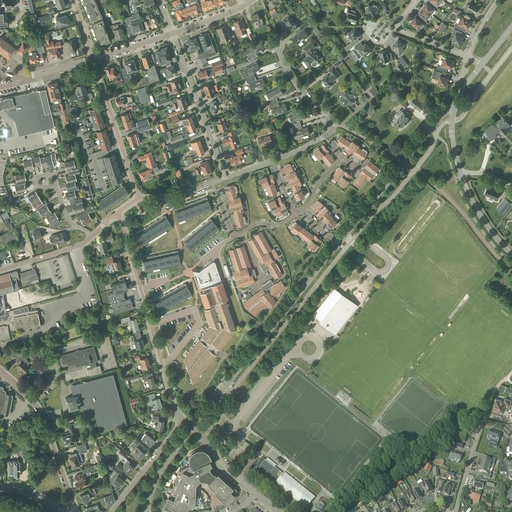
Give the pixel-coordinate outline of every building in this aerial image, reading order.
[(83,0),(84,1),(83,2),(82,2),(84,6),(85,5),(87,10),(86,10),(87,14),(89,13),(91,18),(89,19),(91,22),(91,24),(92,23),(93,26),(91,27),(92,30),(93,30),(95,35),(94,35),(95,39),(99,38),(101,43),(106,41),(106,42),(110,41),(107,31),(104,32),(102,23),(104,23),(103,19),(103,18),(102,17),(101,17),(93,0),(83,0)] [(184,16),(181,9),(179,4),(178,5),(176,1),(176,0),(173,1),(175,6),(176,5),(177,8),(174,9),(178,20),(184,17),(184,16)] [(189,15),(186,7),(184,8),(181,3),(179,0),(177,0),(176,0),(176,1),(178,5),(179,4),(181,9),(184,16),(189,15)] [(192,5),(190,0),(186,0),(187,1),(189,6),(186,7),(189,15),(194,13),(192,5)] [(192,5),(194,13),(195,13),(201,11),(198,3),(196,0),(190,0),(192,5)] [(209,8),(206,1),(205,0),(201,0),(200,0),(204,10),(209,8)] [(213,3),(211,0),(208,0),(207,0),(205,0),(206,1),(209,8),(214,6),(213,3)] [(433,8),(435,6),(429,2),(428,4),(427,3),(425,5),(424,4),(422,7),(430,14),(431,15),(435,10),(433,8)] [(475,3),(472,2),(471,2),(469,5),(467,4),(463,11),(470,15),(472,12),(475,13),(476,11),(477,12),(480,7),(475,4),(475,3)] [(138,12),(134,3),(130,4),(133,11),(132,11),(133,14),(131,14),(131,15),(131,16),(125,18),(128,26),(126,27),(129,34),(133,33),(134,33),(143,30),(140,20),(138,12)] [(378,14),(381,5),(374,3),(373,6),(369,4),(368,6),(367,6),(366,7),(365,8),(365,9),(366,9),(366,10),(367,10),(366,12),(374,15),(375,12),(378,14)] [(379,13),(384,17),(385,18),(391,9),(386,5),(379,13)] [(427,18),(430,14),(422,7),(420,10),(421,10),(419,12),(420,13),(418,16),(424,20),(426,18),(427,18)] [(273,18),(276,16),(278,14),(274,8),(269,11),(273,18)] [(356,23),(358,18),(358,17),(358,15),(355,14),(356,11),(348,8),(346,14),(348,15),(347,19),(348,19),(348,20),(350,21),(351,21),(356,23)] [(260,18),(258,13),(251,16),(253,22),(256,20),(258,25),(260,28),(264,26),(262,23),(263,23),(261,18),(260,18)] [(52,22),(51,19),(52,18),(51,14),(44,16),(45,21),(46,24),(52,22)] [(148,15),(153,27),(155,26),(156,26),(157,26),(157,25),(158,25),(155,17),(153,18),(151,14),(150,14),(148,15)] [(62,15),(56,17),(57,22),(56,22),(57,26),(58,25),(58,26),(62,25),(62,26),(66,25),(66,24),(70,23),(69,22),(70,22),(70,19),(69,19),(68,18),(67,19),(66,15),(63,16),(62,15)] [(150,28),(153,27),(148,15),(146,16),(147,20),(144,21),(147,29),(148,29),(149,28),(150,28)] [(289,16),(280,22),(287,31),(291,28),(294,31),(299,27),(297,23),(295,24),(289,16)] [(422,22),(424,20),(418,16),(416,18),(415,17),(414,19),(413,19),(410,23),(414,26),(414,25),(418,29),(423,23),(422,22)] [(469,26),(472,21),(463,17),(462,20),(460,19),(458,24),(456,23),(454,26),(461,30),(463,27),(467,29),(469,26)] [(238,36),(247,32),(242,19),(233,22),(238,36)] [(299,27),(300,27),(302,30),(310,24),(307,21),(299,27)] [(119,28),(117,24),(109,26),(110,31),(114,30),(116,39),(121,37),(120,37),(124,35),(121,27),(119,28)] [(221,41),(231,37),(226,25),(216,29),(221,41)] [(352,42),(344,47),(347,51),(353,47),(352,46),(360,41),(358,38),(360,36),(358,33),(359,33),(356,28),(348,34),(350,37),(349,38),(352,42)] [(460,45),(463,37),(460,36),(462,33),(454,29),(451,36),(454,38),(452,41),(454,42),(454,43),(454,44),(455,45),(456,45),(457,45),(457,44),(458,44),(460,45)] [(297,44),(309,36),(304,30),(293,38),(297,44)] [(199,34),(200,36),(199,36),(202,45),(206,58),(216,54),(208,33),(202,35),(202,33),(199,34)] [(3,37),(2,38),(0,36),(0,50),(7,56),(6,57),(9,58),(16,48),(19,44),(15,40),(12,45),(5,41),(6,39),(3,37)] [(48,49),(48,50),(50,58),(55,57),(60,56),(57,48),(61,47),(60,41),(53,43),(53,41),(50,42),(49,38),(45,39),(46,43),(44,43),(46,50),(48,49)] [(201,53),(199,46),(196,38),(186,42),(190,53),(196,51),(198,58),(195,60),(198,69),(208,65),(205,56),(203,52),(201,53)] [(75,44),(77,44),(75,39),(65,43),(66,47),(68,46),(70,52),(76,50),(75,44)] [(400,40),(398,39),(393,46),(395,47),(393,50),(400,55),(404,50),(402,47),(404,44),(403,43),(403,42),(403,41),(403,40),(402,40),(401,40),(400,40)] [(318,45),(315,40),(312,42),(312,41),(311,41),(310,42),(311,43),(303,49),(307,55),(307,57),(303,60),(309,67),(312,65),(313,65),(315,66),(318,64),(318,62),(317,61),(321,58),(315,51),(313,52),(312,50),(318,45)] [(22,56),(29,47),(23,42),(16,51),(22,56)] [(248,61),(257,56),(255,53),(262,49),(258,42),(245,50),(249,56),(246,58),(248,61)] [(369,52),(369,51),(371,50),(366,43),(363,45),(361,42),(354,48),(359,54),(362,52),(364,55),(366,54),(366,55),(367,55),(368,55),(368,54),(369,54),(369,53),(369,52)] [(43,59),(42,53),(40,46),(36,48),(37,53),(36,53),(36,51),(32,52),(32,56),(29,56),(30,63),(33,62),(34,63),(36,62),(36,61),(39,61),(39,60),(43,59)] [(156,55),(153,56),(156,64),(156,63),(157,66),(160,64),(160,65),(165,63),(166,66),(171,65),(169,60),(171,59),(170,55),(169,55),(168,52),(169,52),(167,48),(167,47),(162,49),(162,50),(155,52),(156,55)] [(359,59),(353,50),(350,53),(356,61),(359,59)] [(380,52),(379,52),(380,57),(381,62),(385,61),(386,63),(393,61),(391,53),(388,54),(387,51),(384,51),(383,51),(382,51),(381,51),(380,52)] [(142,57),(141,57),(145,67),(148,76),(144,77),(147,84),(150,83),(160,80),(155,64),(156,64),(153,56),(152,53),(148,55),(148,54),(141,56),(142,57)] [(453,66),(454,61),(444,57),(441,66),(438,65),(437,68),(445,71),(446,68),(451,69),(452,66),(453,66)] [(126,67),(121,69),(123,76),(125,83),(132,81),(130,74),(129,72),(136,70),(133,60),(132,60),(131,60),(129,60),(129,62),(125,63),(126,67)] [(199,79),(200,79),(201,79),(208,77),(208,76),(211,75),(215,74),(223,71),(221,65),(223,65),(221,60),(212,64),(213,68),(209,69),(206,70),(198,73),(199,75),(198,76),(199,79)] [(256,62),(243,69),(247,76),(245,77),(246,80),(253,78),(251,74),(253,73),(260,69),(256,62)] [(176,72),(173,66),(173,65),(159,71),(160,74),(165,72),(166,76),(165,76),(166,79),(174,76),(173,73),(176,72)] [(398,76),(404,71),(400,65),(396,67),(398,70),(395,72),(398,76)] [(106,69),(108,77),(112,76),(114,83),(117,82),(118,85),(123,83),(122,80),(120,73),(116,74),(114,67),(110,68),(109,68),(108,67),(107,68),(106,69)] [(325,77),(322,80),(323,82),(323,83),(323,85),(324,86),(325,86),(326,86),(328,88),(334,84),(332,82),(340,76),(333,67),(328,70),(332,75),(326,78),(325,77)] [(443,86),(444,85),(446,86),(448,78),(445,77),(446,74),(434,71),(432,78),(439,80),(438,84),(440,84),(440,85),(440,86),(441,87),(442,87),(443,87),(443,86)] [(246,80),(243,81),(244,85),(247,84),(248,84),(251,91),(253,90),(254,92),(258,91),(257,89),(265,86),(263,78),(256,81),(254,81),(253,78),(246,80)] [(180,85),(179,83),(179,82),(179,80),(178,79),(177,79),(170,82),(172,87),(180,85)] [(61,102),(60,98),(56,83),(47,85),(51,100),(52,104),(50,105),(52,112),(53,112),(54,115),(61,113),(63,122),(64,122),(64,125),(69,124),(68,120),(67,114),(69,113),(66,101),(63,102),(64,102),(61,102)] [(213,86),(212,86),(210,83),(203,86),(202,87),(203,89),(204,89),(205,92),(212,89),(219,87),(219,86),(218,84),(214,85),(214,86),(213,87),(213,86)] [(84,88),(83,84),(77,86),(77,88),(74,89),(75,94),(66,96),(68,102),(79,99),(79,97),(84,95),(85,99),(92,98),(91,93),(90,94),(89,90),(86,91),(85,88),(84,88)] [(182,90),(181,90),(182,89),(181,87),(180,87),(180,85),(172,87),(174,93),(182,90)] [(212,89),(205,92),(206,94),(205,95),(206,97),(207,97),(214,94),(213,91),(214,91),(214,90),(215,90),(215,91),(220,89),(221,89),(221,86),(219,87),(212,89)] [(279,87),(266,94),(270,101),(267,102),(268,105),(274,103),(273,99),(276,98),(283,94),(279,87)] [(373,98),(379,94),(374,87),(368,92),(373,98)] [(0,108),(14,121),(18,136),(55,128),(46,88),(25,93),(12,96),(8,97),(9,97),(3,98),(2,98),(3,99),(0,100),(0,108)] [(350,105),(353,103),(353,104),(354,104),(356,103),(356,102),(355,101),(356,101),(354,99),(360,94),(355,88),(350,93),(347,89),(341,93),(344,97),(340,100),(344,106),(348,103),(350,105)] [(210,103),(211,106),(209,107),(212,114),(218,112),(216,108),(218,107),(216,103),(219,102),(219,103),(226,100),(224,95),(217,97),(218,100),(215,101),(210,103)] [(129,102),(127,96),(123,98),(123,97),(119,98),(120,99),(116,100),(116,103),(116,104),(117,105),(117,106),(118,106),(125,104),(126,106),(129,105),(129,104),(132,103),(131,101),(129,102)] [(173,106),(186,102),(185,99),(185,97),(184,96),(177,99),(176,98),(171,100),(171,102),(172,103),(172,104),(173,106)] [(420,111),(425,106),(414,97),(409,103),(420,111)] [(170,117),(177,114),(182,112),(182,110),(188,107),(187,107),(188,106),(187,104),(186,104),(186,102),(173,106),(174,109),(179,107),(180,110),(177,111),(168,114),(169,115),(167,116),(167,118),(170,117)] [(269,109),(271,108),(273,116),(288,111),(285,103),(279,106),(276,107),(274,103),(268,105),(269,109)] [(369,114),(373,110),(368,106),(365,111),(369,114)] [(91,116),(100,113),(98,107),(89,110),(91,116)] [(297,122),(300,121),(307,117),(303,110),(290,117),(293,124),(291,125),(292,128),(298,126),(297,122)] [(406,121),(409,118),(407,117),(410,114),(406,111),(404,113),(403,111),(399,115),(398,114),(397,114),(396,114),(395,114),(395,115),(395,116),(395,117),(397,119),(394,123),(395,124),(394,126),(398,129),(400,126),(402,127),(404,124),(405,125),(407,122),(406,121)] [(121,115),(123,122),(132,119),(129,112),(121,115)] [(93,122),(102,119),(100,113),(101,113),(100,113),(91,116),(93,122)] [(177,114),(170,117),(172,124),(180,122),(177,114)] [(227,129),(229,128),(227,121),(231,120),(229,115),(227,115),(225,116),(221,118),(216,119),(218,123),(217,123),(218,127),(217,128),(218,130),(219,130),(220,132),(227,129)] [(186,125),(193,123),(191,116),(184,118),(182,119),(181,119),(183,126),(181,127),(186,125)] [(494,125),(493,124),(485,131),(492,140),(497,136),(495,134),(500,130),(503,135),(509,130),(508,127),(510,126),(503,117),(497,122),(498,122),(494,125)] [(102,119),(93,122),(95,128),(104,125),(102,119)] [(132,119),(123,122),(125,129),(132,127),(134,126),(132,119)] [(138,129),(144,127),(149,125),(147,119),(136,123),(138,129)] [(183,134),(181,135),(183,139),(183,140),(189,138),(187,132),(189,132),(196,129),(193,123),(186,125),(181,127),(182,129),(181,130),(183,134)] [(138,129),(136,129),(138,134),(149,130),(149,129),(150,129),(149,125),(144,127),(138,129)] [(293,132),(296,139),(310,134),(308,127),(303,129),(300,130),(298,126),(292,128),(293,132)] [(98,138),(107,135),(105,129),(96,132),(98,138)] [(228,132),(229,137),(228,137),(228,138),(222,140),(223,145),(230,142),(232,148),(237,146),(233,137),(236,136),(234,130),(228,132)] [(139,138),(137,132),(133,134),(133,133),(126,136),(127,140),(129,139),(131,146),(140,143),(139,138)] [(183,139),(181,135),(181,134),(173,137),(172,138),(169,138),(171,144),(172,143),(175,142),(183,139)] [(100,144),(109,141),(107,135),(108,135),(107,135),(98,138),(100,144)] [(268,149),(273,147),(271,142),(272,142),(270,136),(258,140),(260,146),(266,144),(268,149)] [(347,150),(351,143),(342,137),(338,144),(343,147),(342,147),(343,148),(343,147),(347,150)] [(195,148),(202,146),(199,139),(190,143),(190,142),(188,143),(189,147),(192,146),(193,149),(195,149),(195,148)] [(109,141),(100,144),(102,150),(111,147),(109,141)] [(167,151),(165,146),(164,141),(161,142),(164,150),(165,152),(163,152),(167,164),(171,162),(167,151)] [(353,154),(358,147),(359,145),(352,141),(351,143),(347,150),(346,151),(353,155),(353,154)] [(322,158),(328,152),(327,152),(328,151),(323,145),(319,149),(318,147),(313,151),(314,153),(313,154),(318,160),(321,157),(322,158)] [(193,149),(191,150),(192,155),(195,154),(196,156),(197,155),(197,156),(204,153),(202,146),(195,148),(195,149),(193,149)] [(358,147),(353,154),(357,157),(358,157),(363,160),(367,153),(366,153),(367,151),(363,149),(362,150),(358,147)] [(55,160),(59,160),(57,149),(54,149),(55,153),(51,154),(51,155),(45,156),(48,167),(54,165),(53,163),(56,162),(55,160)] [(235,151),(237,156),(233,157),(233,155),(229,156),(230,158),(229,158),(232,166),(241,162),(240,159),(243,158),(241,154),(243,153),(242,149),(235,151)] [(37,166),(35,157),(34,152),(30,153),(31,158),(31,159),(23,161),(25,169),(37,166)] [(149,179),(148,176),(155,173),(154,172),(157,171),(159,170),(157,166),(157,165),(156,163),(155,163),(151,152),(144,154),(144,155),(138,157),(139,162),(146,159),(149,169),(139,173),(141,178),(141,179),(142,181),(146,179),(147,180),(149,179)] [(328,152),(322,158),(329,166),(335,160),(331,156),(331,155),(330,155),(328,152)] [(106,163),(114,161),(113,159),(115,158),(113,154),(104,157),(106,163)] [(48,167),(45,156),(40,158),(40,156),(35,157),(37,166),(41,165),(42,168),(48,167)] [(75,166),(74,160),(64,162),(66,169),(69,168),(70,171),(79,169),(78,165),(75,166)] [(109,170),(116,168),(115,165),(117,165),(116,161),(114,161),(106,163),(109,170)] [(199,168),(195,169),(196,172),(209,167),(209,165),(209,164),(208,161),(208,162),(207,161),(200,164),(201,168),(200,169),(199,168)] [(365,167),(374,174),(379,168),(370,161),(365,167)] [(285,176),(295,171),(294,171),(291,165),(290,165),(289,163),(284,166),(285,167),(280,170),(283,177),(285,176)] [(111,178),(119,175),(118,175),(118,172),(119,172),(118,167),(116,168),(109,170),(111,178)] [(209,167),(196,172),(197,174),(201,173),(201,171),(202,171),(204,175),(205,175),(208,174),(212,173),(211,172),(212,172),(211,169),(210,169),(209,167)] [(339,181),(346,172),(339,167),(333,177),(339,181)] [(369,180),(374,174),(365,167),(360,173),(361,174),(367,179),(369,180)] [(67,182),(75,180),(77,180),(75,174),(80,172),(79,169),(70,171),(71,175),(65,176),(67,182)] [(288,183),(298,178),(295,171),(285,176),(288,183)] [(346,172),(339,181),(345,186),(352,176),(346,172)] [(25,184),(25,183),(24,180),(26,180),(24,173),(15,175),(16,182),(14,182),(15,186),(17,185),(24,183),(24,184),(25,184)] [(120,174),(118,175),(119,175),(111,178),(113,183),(120,180),(119,178),(121,177),(120,174)] [(360,188),(367,179),(361,174),(358,178),(358,177),(358,178),(354,183),(360,188)] [(264,186),(266,185),(273,183),(274,182),(272,175),(261,179),(264,186)] [(181,186),(190,183),(187,177),(179,180),(181,186)] [(292,189),(299,186),(302,185),(298,178),(288,183),(291,190),(292,189)] [(70,191),(75,190),(77,190),(79,190),(78,185),(76,186),(75,180),(67,182),(65,183),(67,189),(69,188),(70,191)] [(17,185),(15,186),(14,182),(14,185),(11,186),(12,191),(13,191),(14,197),(23,195),(22,191),(26,190),(24,184),(24,183),(17,185)] [(273,183),(266,185),(270,196),(277,193),(273,183)] [(229,199),(237,197),(235,192),(237,192),(236,186),(234,187),(233,185),(226,187),(229,199)] [(488,185),(484,193),(496,199),(500,192),(488,185)] [(122,197),(123,198),(126,196),(126,194),(128,192),(124,186),(117,190),(122,197)] [(299,186),(292,189),(297,199),(304,196),(304,195),(305,194),(303,189),(302,190),(299,186)] [(70,191),(65,193),(67,199),(69,199),(69,201),(70,202),(75,201),(82,199),(86,198),(85,195),(81,196),(76,197),(75,190),(70,191)] [(120,198),(122,197),(117,190),(111,194),(117,202),(120,200),(120,198)] [(31,202),(39,197),(35,191),(27,196),(31,202)] [(117,202),(111,194),(105,198),(111,206),(114,204),(114,202),(116,201),(117,202)] [(39,197),(31,202),(36,210),(43,206),(47,204),(45,200),(42,202),(39,197)] [(230,207),(241,204),(239,197),(237,197),(229,199),(228,200),(230,207)] [(274,208),(283,204),(280,197),(268,203),(271,210),(274,208)] [(111,206),(105,198),(99,202),(105,210),(108,208),(108,206),(110,205),(111,206)] [(504,198),(496,208),(503,213),(511,203),(504,198)] [(83,203),(82,199),(75,201),(76,204),(73,205),(74,211),(84,209),(82,203),(83,203)] [(210,199),(203,201),(207,213),(214,211),(210,199)] [(203,201),(196,204),(200,215),(207,213),(203,201)] [(317,215),(325,207),(320,201),(319,202),(318,201),(314,205),(315,206),(312,210),(317,215)] [(196,204),(189,206),(193,218),(200,215),(196,204)] [(232,215),(233,214),(241,212),(243,212),(241,204),(230,207),(232,215)] [(284,204),(283,204),(274,208),(277,216),(278,215),(279,217),(283,215),(283,213),(288,211),(284,204)] [(46,217),(52,214),(47,205),(38,210),(42,216),(45,214),(46,217)] [(189,206),(182,208),(186,220),(193,218),(189,206)] [(323,220),(329,214),(331,212),(325,207),(317,215),(322,221),(323,220)] [(79,221),(81,220),(84,225),(92,219),(89,214),(93,211),(91,208),(86,211),(85,212),(76,218),(79,221)] [(182,208),(176,211),(180,222),(186,220),(182,208)] [(0,221),(3,220),(9,217),(6,211),(0,214),(0,221)] [(52,214),(46,217),(50,223),(50,222),(52,225),(58,222),(56,219),(58,218),(55,212),(52,214)] [(241,212),(233,214),(237,227),(244,225),(244,223),(246,222),(244,216),(242,217),(241,212)] [(329,214),(323,220),(332,229),(338,223),(336,221),(338,220),(334,216),(333,217),(329,214)] [(162,220),(168,230),(174,226),(168,216),(162,220)] [(213,219),(207,224),(215,234),(220,229),(213,219)] [(156,223),(162,234),(168,230),(162,220),(156,223)] [(306,230),(295,222),(290,228),(292,229),(291,230),(296,234),(297,233),(301,236),(306,230)] [(156,223),(149,227),(156,238),(162,234),(156,223)] [(207,224),(201,228),(209,238),(215,234),(207,224)] [(150,241),(156,238),(149,227),(143,231),(150,241)] [(201,228),(196,233),(203,243),(209,238),(201,228)] [(35,240),(42,238),(42,236),(40,229),(32,232),(35,240)] [(309,243),(314,237),(306,230),(301,236),(309,243)] [(150,241),(143,231),(137,234),(144,245),(150,241)] [(255,237),(248,241),(261,263),(259,264),(263,271),(268,268),(271,275),(272,274),(274,278),(281,274),(279,271),(280,271),(276,263),(275,264),(273,260),(278,257),(274,249),(271,250),(261,232),(254,236),(255,237)] [(64,238),(62,233),(50,237),(47,238),(48,243),(51,242),(52,244),(60,242),(61,244),(66,243),(65,238),(64,238)] [(196,233),(190,237),(198,247),(203,243),(196,233)] [(103,240),(98,241),(94,244),(96,247),(97,249),(100,248),(101,252),(107,251),(106,247),(108,247),(108,242),(113,240),(112,234),(102,237),(103,240)] [(314,237),(309,243),(307,246),(313,251),(314,250),(315,251),(319,246),(318,245),(321,241),(315,236),(314,237)] [(190,237),(184,242),(192,251),(198,247),(190,237)] [(250,283),(254,282),(253,278),(256,277),(254,269),(251,270),(244,246),(229,251),(235,271),(233,272),(235,280),(236,280),(239,287),(242,286),(242,287),(251,284),(250,283)] [(180,251),(173,253),(175,265),(182,263),(180,251)] [(173,253),(166,254),(168,266),(175,265),(173,253)] [(166,254),(159,255),(161,267),(168,266),(166,254)] [(159,255),(152,257),(154,269),(161,267),(159,255)] [(152,257),(145,258),(147,270),(154,269),(152,257)] [(120,269),(120,268),(121,267),(119,260),(113,261),(112,258),(105,260),(107,266),(109,273),(114,272),(113,269),(115,269),(116,269),(116,271),(120,269)] [(183,357),(187,369),(186,370),(188,372),(192,383),(215,354),(214,354),(218,349),(219,349),(235,330),(225,300),(227,299),(226,295),(224,295),(222,290),(224,289),(223,288),(221,282),(220,282),(220,281),(221,281),(215,263),(213,262),(200,271),(192,271),(194,276),(194,275),(199,288),(202,287),(203,289),(203,291),(204,292),(200,293),(201,297),(203,297),(205,302),(203,303),(205,307),(206,306),(207,308),(204,309),(204,310),(210,325),(209,325),(209,326),(210,326),(201,336),(202,337),(200,340),(199,339),(184,358),(183,357)] [(23,283),(35,279),(38,278),(35,269),(20,274),(23,283)] [(19,289),(17,281),(19,280),(19,278),(17,271),(8,273),(0,275),(0,295),(14,291),(19,289)] [(108,294),(114,314),(133,309),(130,298),(125,299),(123,292),(128,290),(126,284),(124,278),(119,280),(120,283),(111,285),(113,293),(108,294)] [(260,287),(262,289),(243,303),(248,310),(249,309),(253,315),(266,305),(268,307),(275,302),(272,297),(275,294),(276,295),(283,290),(282,289),(285,287),(280,281),(277,283),(276,283),(274,284),(271,279),(260,287)] [(186,283),(180,286),(186,297),(188,296),(190,300),(198,295),(201,292),(203,291),(203,289),(199,290),(197,293),(191,296),(190,295),(192,294),(186,283)] [(174,290),(180,301),(186,297),(180,286),(174,290)] [(312,315),(320,321),(319,322),(335,335),(358,306),(342,294),(334,288),(312,315)] [(174,290),(168,293),(174,304),(180,301),(174,290)] [(174,304),(168,293),(161,297),(167,308),(174,304)] [(155,300),(161,311),(167,308),(161,297),(155,300)] [(0,313),(0,341),(12,339),(10,331),(16,330),(40,325),(38,312),(37,310),(31,311),(29,311),(28,306),(9,311),(6,312),(2,313),(0,313)] [(130,319),(130,316),(120,319),(122,326),(129,324),(130,329),(132,329),(133,332),(139,330),(135,318),(130,319)] [(132,342),(134,341),(136,348),(144,346),(141,339),(137,340),(135,334),(130,335),(132,342)] [(97,361),(94,347),(87,348),(79,350),(78,350),(75,351),(60,355),(61,360),(63,367),(68,365),(69,369),(86,364),(89,376),(101,373),(100,365),(96,366),(95,362),(97,361)] [(21,375),(23,372),(24,373),(29,367),(27,366),(30,363),(20,354),(15,360),(19,363),(16,366),(20,370),(18,372),(21,375)] [(140,359),(137,359),(138,363),(140,363),(141,369),(142,372),(148,370),(147,367),(149,366),(147,357),(140,359)] [(155,385),(153,377),(152,373),(146,374),(147,375),(141,376),(142,380),(144,379),(144,382),(148,381),(149,387),(155,385)] [(127,425),(113,374),(70,386),(73,396),(66,398),(69,409),(80,406),(83,416),(94,413),(99,432),(127,425)] [(3,388),(2,387),(0,386),(0,413),(8,415),(9,414),(13,396),(12,395),(5,393),(6,391),(5,390),(3,390),(3,388)] [(149,406),(153,405),(154,409),(161,406),(159,397),(156,398),(154,393),(146,395),(149,406)] [(132,412),(135,412),(134,408),(133,404),(139,403),(138,397),(130,399),(130,402),(130,403),(131,409),(132,409),(132,412)] [(496,400),(493,410),(503,413),(505,409),(506,405),(510,406),(511,401),(505,399),(504,402),(501,402),(502,400),(498,399),(497,400),(496,400)] [(159,415),(154,415),(153,414),(153,415),(152,415),(151,421),(158,422),(157,424),(155,424),(154,428),(156,428),(156,429),(162,430),(163,430),(164,425),(163,424),(164,421),(158,420),(159,416),(159,415)] [(62,437),(63,441),(62,441),(65,447),(68,445),(68,444),(73,443),(73,444),(76,443),(76,442),(79,441),(78,438),(74,439),(73,434),(76,433),(72,423),(66,425),(69,432),(64,433),(64,436),(62,437)] [(502,431),(508,437),(511,433),(511,432),(511,431),(511,428),(508,427),(507,428),(505,427),(502,431)] [(487,439),(488,439),(487,441),(489,442),(490,441),(489,442),(497,444),(498,442),(500,433),(490,430),(487,439)] [(145,433),(144,435),(141,438),(150,445),(153,442),(154,440),(145,433)] [(113,443),(114,441),(106,435),(105,436),(113,443)] [(135,449),(140,443),(135,440),(131,445),(135,449)] [(80,454),(87,451),(84,443),(77,445),(79,451),(75,452),(73,451),(73,452),(72,453),(70,454),(70,456),(69,457),(71,462),(70,463),(71,466),(72,466),(72,467),(79,465),(78,462),(82,461),(80,454)] [(139,460),(144,453),(139,448),(133,455),(139,460)] [(229,500),(230,500),(231,499),(232,499),(232,498),(233,498),(234,497),(234,496),(235,495),(235,494),(236,493),(236,492),(236,491),(236,490),(236,489),(235,488),(235,489),(234,489),(234,488),(233,488),(230,484),(229,485),(217,474),(216,475),(214,474),(213,474),(213,473),(212,473),(211,472),(210,471),(210,470),(210,469),(209,469),(209,468),(209,467),(209,466),(211,465),(210,463),(211,462),(211,461),(211,460),(211,459),(211,458),(210,457),(210,456),(209,455),(208,454),(208,453),(207,452),(206,452),(205,451),(205,450),(204,450),(203,450),(202,450),(202,449),(201,449),(200,449),(199,449),(198,449),(196,449),(197,450),(196,450),(196,449),(195,450),(194,450),(193,451),(192,452),(191,453),(191,452),(190,453),(191,454),(190,454),(189,455),(189,457),(188,456),(188,458),(188,459),(188,460),(188,461),(188,462),(188,463),(189,464),(189,465),(181,469),(180,471),(179,470),(172,484),(173,484),(172,488),(168,486),(166,492),(169,493),(167,497),(168,497),(166,502),(165,502),(166,502),(167,503),(168,505),(169,506),(171,507),(172,508),(173,508),(174,508),(174,509),(176,511),(177,509),(179,510),(180,510),(181,510),(182,510),(183,510),(185,509),(186,509),(187,508),(188,508),(192,509),(198,496),(195,495),(195,487),(195,486),(196,486),(196,485),(196,484),(197,483),(198,483),(198,482),(199,482),(200,481),(200,483),(203,483),(203,481),(204,481),(205,481),(206,482),(207,482),(207,483),(208,483),(208,484),(207,485),(213,489),(213,490),(212,489),(212,490),(216,496),(217,497),(218,498),(219,499),(220,500),(221,500),(222,500),(222,501),(223,501),(224,501),(225,501),(226,501),(227,501),(228,501),(229,500)] [(126,459),(128,456),(123,452),(120,450),(118,453),(121,455),(126,459)] [(460,462),(462,455),(456,453),(456,452),(452,451),(449,459),(454,461),(454,460),(460,462)] [(46,455),(45,455),(43,455),(42,456),(41,457),(41,459),(41,460),(42,461),(43,462),(44,463),(45,463),(46,463),(48,463),(49,462),(49,460),(49,459),(49,458),(49,456),(48,456),(46,455)] [(494,465),(495,459),(488,457),(487,460),(482,458),(480,465),(490,468),(491,464),(494,465)] [(243,468),(248,460),(246,458),(240,466),(243,468)] [(273,469),(264,462),(265,461),(262,458),(251,470),(264,481),(265,480),(271,485),(273,482),(275,483),(275,484),(284,491),(293,498),(306,508),(309,504),(315,497),(284,472),(282,474),(274,468),(273,469)] [(127,460),(123,466),(118,462),(115,467),(122,472),(124,470),(128,473),(133,467),(130,464),(131,463),(127,460)] [(448,471),(449,468),(443,466),(445,462),(440,460),(438,465),(438,466),(439,467),(439,468),(448,471)] [(21,469),(19,469),(19,461),(13,461),(8,461),(8,474),(14,474),(15,476),(18,476),(19,474),(21,474),(22,473),(22,470),(21,469)] [(501,462),(500,472),(504,472),(504,473),(507,473),(509,473),(508,478),(510,478),(510,480),(511,479),(511,467),(511,466),(511,463),(505,463),(501,462)] [(430,466),(426,464),(423,471),(428,473),(429,469),(431,470),(432,467),(430,466)] [(113,466),(111,465),(109,468),(110,469),(115,473),(113,476),(115,478),(113,480),(116,483),(113,485),(116,488),(118,485),(119,485),(123,480),(120,477),(122,474),(113,466)] [(489,472),(490,468),(480,465),(478,471),(484,473),(483,477),(490,479),(492,473),(489,472)] [(75,483),(74,484),(74,485),(76,486),(77,486),(78,488),(78,489),(82,487),(82,486),(82,484),(87,483),(85,477),(88,476),(88,475),(87,473),(90,472),(93,471),(91,466),(81,470),(83,474),(74,477),(76,482),(74,482),(75,483)] [(443,495),(445,486),(442,485),(443,481),(438,480),(435,489),(438,490),(437,493),(443,495)] [(475,481),(474,487),(479,489),(479,490),(481,491),(482,491),(482,490),(483,486),(486,487),(494,489),(494,488),(497,489),(498,489),(500,485),(495,484),(488,482),(487,482),(484,481),(481,480),(480,482),(475,481)] [(415,491),(412,493),(416,501),(422,498),(418,492),(421,490),(420,489),(418,485),(416,482),(411,484),(415,491)] [(423,483),(418,485),(420,489),(423,488),(424,491),(426,493),(431,490),(427,482),(424,484),(423,482),(423,483)] [(446,482),(445,486),(443,495),(448,496),(449,493),(452,494),(455,485),(446,482)] [(406,490),(402,493),(403,495),(406,500),(408,499),(410,501),(411,504),(416,501),(412,493),(409,495),(408,493),(407,491),(406,490)] [(80,495),(80,496),(79,496),(81,501),(82,501),(82,502),(90,499),(89,495),(93,494),(92,491),(88,493),(88,492),(80,495)] [(400,502),(397,504),(402,511),(407,508),(405,506),(404,503),(407,502),(406,500),(403,495),(402,493),(403,495),(404,496),(399,499),(400,502)] [(472,494),(470,503),(477,505),(480,496),(472,494)] [(197,501),(201,508),(211,502),(207,495),(197,501)] [(393,503),(388,506),(391,511),(393,509),(395,511),(394,511),(400,511),(402,511),(397,504),(394,505),(393,503)]
